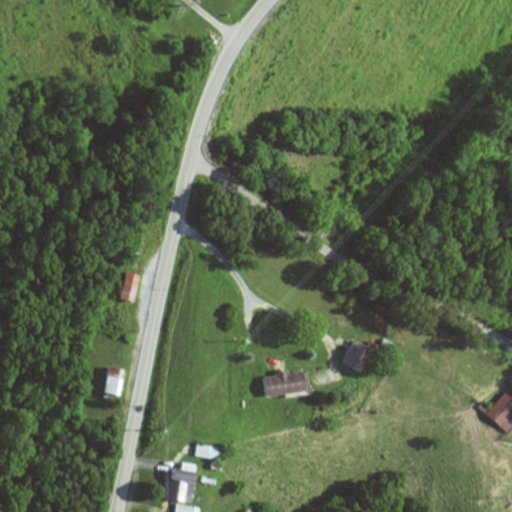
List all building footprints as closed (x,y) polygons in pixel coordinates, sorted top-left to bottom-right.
[(151,217),(163,182),(144,176),(132,211),(151,217)] [(121,298),(136,302),(142,275),(127,271),(121,298)] [(126,370),(111,367),(106,393),(121,396),(126,370)] [(303,371),(266,374),(267,396),(305,393),(303,371)] [(483,401),(478,407),(508,433),(511,428),(511,398),(504,391),(490,407),(483,401)] [(225,461),(227,449),(200,444),(197,455),(225,461)] [(174,482),(167,481),(165,498),(193,503),(198,472),(176,468),(174,482)]
